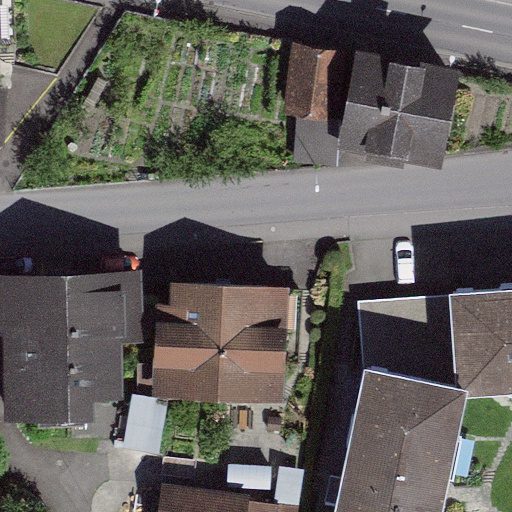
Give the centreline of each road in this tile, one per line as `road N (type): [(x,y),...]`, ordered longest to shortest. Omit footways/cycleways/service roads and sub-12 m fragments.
road 1 (residential): [(0,215),(384,197),(511,182)]
road 2 (secondary): [(511,34),(343,0)]
